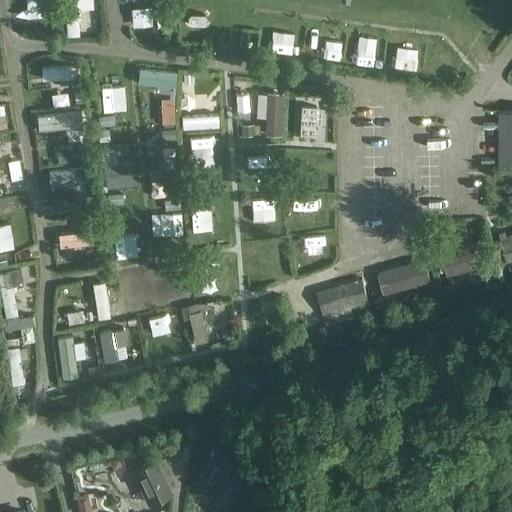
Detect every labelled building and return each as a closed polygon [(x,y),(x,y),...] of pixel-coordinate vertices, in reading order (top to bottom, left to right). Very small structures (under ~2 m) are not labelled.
[(34,0),(35,13),(38,13),(39,31),(51,30),(49,0),(34,0)] [(71,45),(84,44),(82,0),(74,0),(69,0),(71,45)] [(376,69),(377,58),(339,52),(337,64),(376,69)] [(388,75),(445,81),(448,61),(390,54),(388,75)] [(140,84),(176,87),(177,75),(141,72),(140,84)] [(0,107),(11,106),(8,88),(0,89),(0,107)] [(280,134),(283,92),(269,91),(267,134),(280,134)] [(162,93),(163,107),(177,107),(176,93),(162,93)] [(315,123),(316,111),(316,106),(301,106),(299,135),(315,136),(315,123)] [(175,124),(175,111),(161,111),(161,124),(175,124)] [(511,167),(511,111),(500,111),(500,167),(511,167)] [(98,116),(99,126),(114,125),(113,115),(98,116)] [(221,136),(220,123),(185,124),(186,137),(221,136)] [(0,127),(0,140),(15,139),(14,127),(0,127)] [(238,148),(261,150),(262,132),(239,131),(238,148)] [(102,136),(103,146),(132,144),(131,134),(102,136)] [(88,146),(58,150),(59,163),(89,159),(88,146)] [(242,168),(242,181),(263,180),(262,167),(242,168)] [(105,172),(106,186),(136,183),(134,169),(105,172)] [(78,203),(80,215),(93,213),(92,201),(78,203)] [(131,205),(132,226),(141,225),(139,205),(131,205)] [(24,207),(4,211),(7,222),(26,218),(24,207)] [(326,229),(288,231),(288,243),(326,242),(326,229)] [(60,246),(93,242),(92,230),(58,234),(60,246)] [(501,234),(509,261),(511,260),(511,235),(507,237),(506,233),(501,234)] [(483,265),(477,245),(442,256),(448,275),(483,265)] [(435,278),(429,259),(383,272),(389,292),(435,278)] [(249,266),(250,278),(288,274),(286,261),(249,266)] [(0,271),(0,289),(5,316),(17,313),(9,270),(0,271)] [(315,291),(321,311),(369,298),(363,277),(315,291)] [(114,316),(107,281),(94,284),(100,319),(114,316)] [(230,294),(200,297),(201,307),(231,304),(230,294)] [(82,308),(66,311),(68,323),(84,320),(82,308)] [(196,341),(206,339),(200,310),(190,312),(196,341)] [(124,311),(123,323),(137,323),(138,311),(124,311)] [(5,330),(20,327),(18,318),(3,321),(5,330)] [(147,324),(148,338),(184,336),(183,322),(147,324)] [(116,359),(111,330),(99,332),(104,361),(116,359)] [(58,362),(92,356),(90,344),(55,350),(58,362)] [(6,347),(11,384),(24,382),(18,345),(6,347)] [(220,496),(231,476),(238,479),(244,468),(236,465),(237,463),(214,452),(198,485),(220,496)] [(142,491),(135,494),(140,505),(147,502),(148,504),(172,493),(156,459),(133,470),(142,491)]
